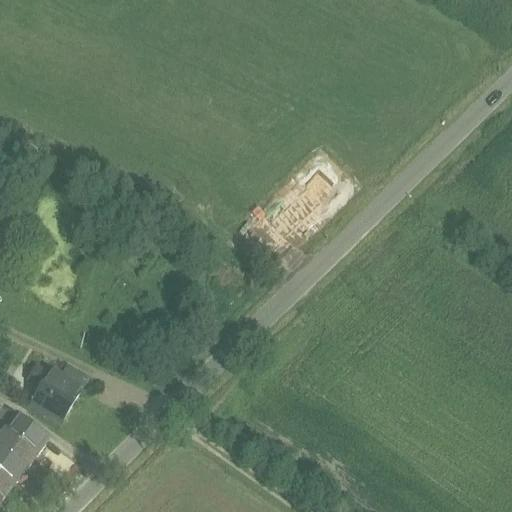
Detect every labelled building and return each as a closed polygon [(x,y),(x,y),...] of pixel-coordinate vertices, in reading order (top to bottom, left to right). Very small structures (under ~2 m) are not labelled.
[(118,219),(98,214),(94,232),(115,236),(118,219)] [(51,375),(50,375),(35,367),(26,382),(40,391),(31,406),(64,428),(81,394),(51,375)] [(4,435),(36,459),(48,444),(16,420),(1,413),(0,415),(0,423),(10,428),(4,435)] [(0,455),(25,474),(36,459),(4,435),(0,441),(0,455)] [(0,480),(13,490),(25,474),(0,455),(0,480)] [(0,503),(2,505),(13,490),(0,480),(0,503)]
